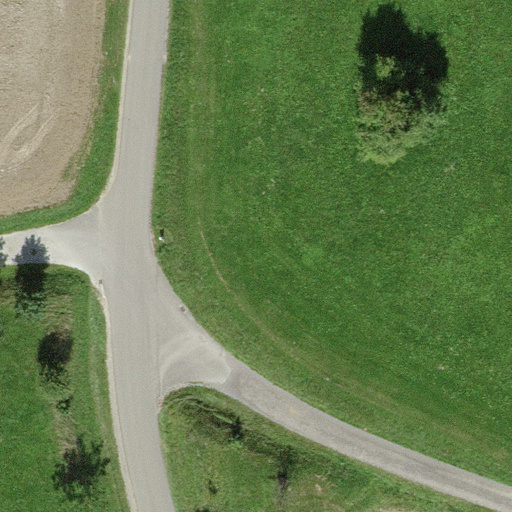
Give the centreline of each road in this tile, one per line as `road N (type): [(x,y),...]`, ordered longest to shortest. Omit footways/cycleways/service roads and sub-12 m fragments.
road 1 (track): [(0,264),(129,236),(256,337),(477,475),(511,488)]
road 2 (unclassified): [(149,0),(120,372),(140,511)]
